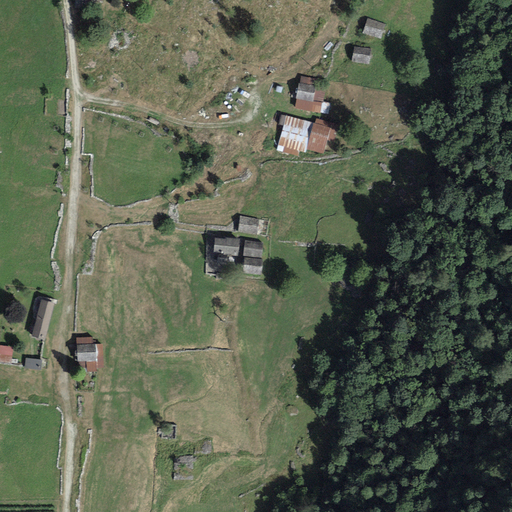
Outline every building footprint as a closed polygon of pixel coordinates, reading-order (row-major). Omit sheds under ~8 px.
[(385,24),(367,19),(363,33),(381,39),(385,24)] [(371,48),(354,46),(352,62),(369,64),(371,48)] [(317,78),(301,75),(294,108),(328,114),(330,102),(321,101),(324,88),(315,87),(317,78)] [(315,124),(286,116),(276,151),(298,157),(300,151),(305,153),(306,149),(323,154),(328,138),(335,140),(339,125),(316,119),(315,124)] [(258,219),(240,216),(237,232),(256,235),(258,219)] [(242,239),(226,237),(225,239),(215,238),(213,252),(223,253),(223,255),(240,257),(242,239)] [(263,243),(245,241),(243,255),(262,258),(263,243)] [(263,260),(244,257),(242,273),(261,275),(263,260)] [(32,337),(44,340),(55,304),(42,300),(32,337)] [(92,337),(76,338),(77,368),(87,368),(87,371),(96,371),(96,368),(103,368),(102,344),(93,344),(92,337)] [(0,360),(11,362),(13,347),(0,345),(0,360)] [(40,370),(41,360),(25,358),(24,369),(40,370)] [(176,425),(162,424),(161,437),(175,438),(176,425)] [(192,458),(174,458),(174,478),(191,479),(192,458)]
